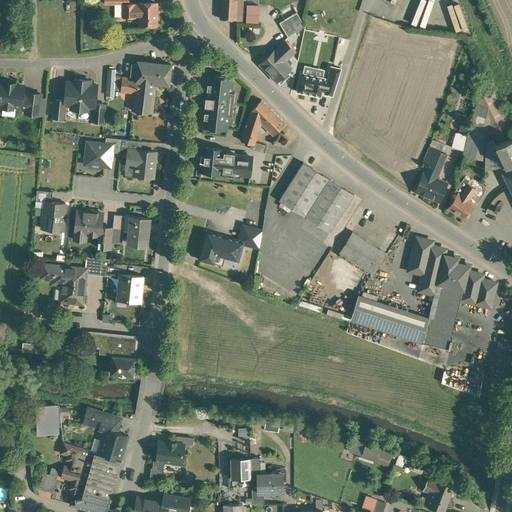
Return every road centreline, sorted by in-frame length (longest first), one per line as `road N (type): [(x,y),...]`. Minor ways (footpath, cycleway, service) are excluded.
road 1 (residential): [(121,511),(147,414),(190,38)]
road 2 (tertiary): [(511,274),(360,173),(201,27)]
road 3 (residential): [(0,64),(88,61),(190,38)]
